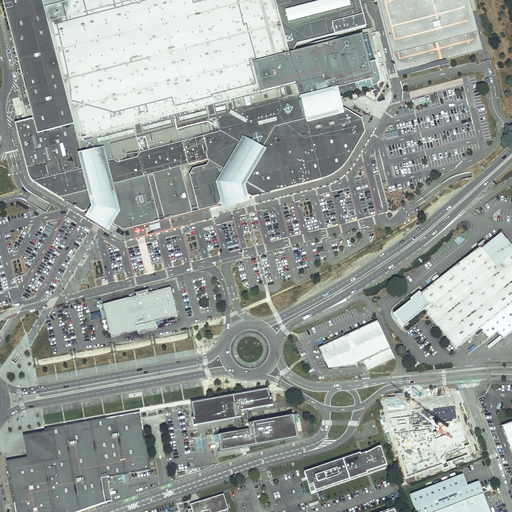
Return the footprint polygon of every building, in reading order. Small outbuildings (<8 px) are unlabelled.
[(2,0),(8,21),(13,39),(35,120),(16,125),(27,166),(31,180),(36,188),(49,195),(62,202),(84,214),(89,212),(90,218),(97,221),(107,226),(113,224),(114,227),(115,230),(126,236),(130,235),(150,229),(160,227),(166,225),(171,224),(183,220),(200,216),(221,210),(224,206),(228,208),(237,206),(246,204),(249,198),(254,201),(271,197),(284,193),(286,192),(290,192),(329,181),(339,176),(343,172),(349,165),(363,142),(367,134),(364,122),(355,117),(346,111),(345,112),(342,101),(337,102),(335,95),(334,91),(338,90),(346,88),(357,85),(371,81),(374,89),(377,88),(379,86),(381,83),(381,80),(377,64),(371,65),(363,36),(345,41),(326,46),(293,54),(297,46),(301,45),(307,44),(319,41),(332,38),(345,35),(367,29),(363,15),(361,7),(359,0),(280,0),(281,3),(277,4),(276,0),(2,0)] [(375,0),(396,75),(398,81),(484,58),(488,57),(471,0),(375,0)] [(458,244),(464,239),(460,235),(454,240),(458,244)] [(411,300),(394,314),(403,326),(424,309),(456,348),(474,334),(480,328),(483,331),(489,338),(498,331),(503,338),(511,331),(511,247),(505,239),(496,237),(485,246),(482,248),(481,249),(480,247),(479,248),(476,250),(420,294),(412,301),(411,300)] [(104,305),(112,338),(137,331),(138,334),(157,329),(155,322),(178,317),(173,296),(170,288),(162,290),(148,294),(148,291),(136,294),(137,297),(104,305)] [(419,292),(410,299),(411,300),(412,301),(420,294),(419,292)] [(377,320),(319,347),(329,368),(358,366),(357,364),(363,361),(368,371),(395,358),(377,320)] [(268,390),(192,403),(194,417),(192,417),(194,426),(236,418),(239,432),(216,436),(217,444),(220,444),(221,451),(297,438),(295,424),(297,424),(296,415),(249,424),(249,420),(252,419),(251,413),(247,413),(247,410),(273,405),(272,397),(269,397),(268,390)] [(47,429),(48,434),(52,455),(28,459),(7,462),(16,511),(79,511),(112,501),(108,477),(151,470),(143,422),(141,412),(47,429)] [(511,422),(503,426),(511,450),(511,422)] [(52,455),(48,434),(25,438),(28,459),(52,455)] [(435,459),(439,470),(458,465),(478,459),(477,453),(469,455),(467,447),(472,445),(468,435),(437,444),(441,457),(435,459)] [(360,453),(304,472),(309,485),(313,484),(315,491),(367,473),(367,475),(387,469),(386,466),(387,465),(381,446),(379,447),(365,453),(363,454),(361,455),(360,453)] [(421,473),(413,476),(414,477),(423,474),(419,463),(418,464),(421,473)] [(463,475),(410,495),(417,511),(490,511),(479,482),(468,486),(463,475)] [(224,495),(196,503),(196,505),(191,507),(192,509),(189,510),(189,511),(220,511),(228,510),(224,495)]
